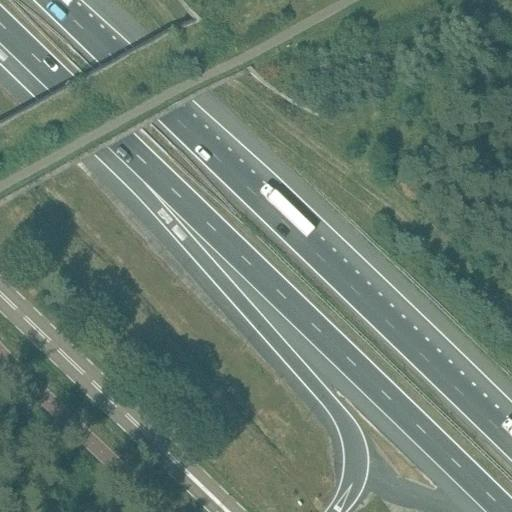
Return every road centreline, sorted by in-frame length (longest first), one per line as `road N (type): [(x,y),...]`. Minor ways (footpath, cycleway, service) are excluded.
road 1 (motorway): [(0,26),(502,511)]
road 2 (motorway): [(511,443),(52,0)]
road 3 (track): [(511,319),(392,205),(263,109),(155,0)]
road 4 (tertiary): [(227,511),(0,294)]
